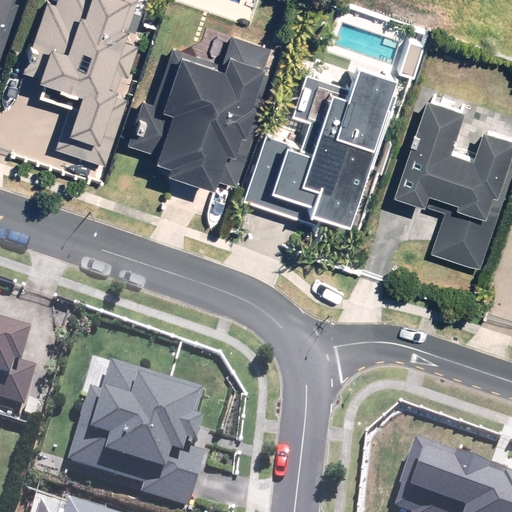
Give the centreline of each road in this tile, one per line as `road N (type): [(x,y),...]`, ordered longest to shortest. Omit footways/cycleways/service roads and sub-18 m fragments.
road 1 (residential): [(0,215),(243,299),(284,317),(308,344)]
road 2 (residential): [(308,344),(380,339),(511,382)]
road 3 (residential): [(308,344),(289,511)]
